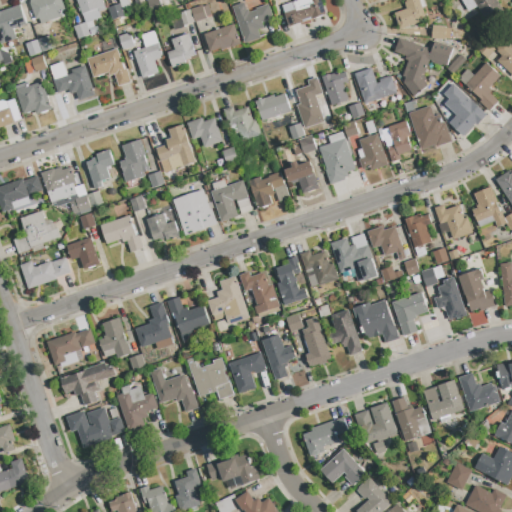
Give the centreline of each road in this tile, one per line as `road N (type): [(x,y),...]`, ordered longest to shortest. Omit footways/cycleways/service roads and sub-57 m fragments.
road 1 (residential): [(9,326),(477,164),(511,126)]
road 2 (residential): [(48,505),(93,474),(511,334)]
road 3 (residential): [(349,0),(362,35),(0,159)]
road 4 (residential): [(0,299),(68,485)]
